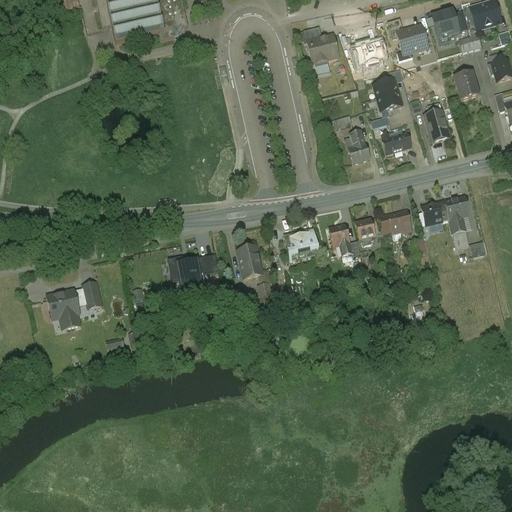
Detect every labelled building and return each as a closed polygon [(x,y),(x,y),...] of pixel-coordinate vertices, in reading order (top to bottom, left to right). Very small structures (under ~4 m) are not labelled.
[(62,0),(66,12),(79,9),(77,0),(62,0)] [(94,0),(102,31),(111,28),(115,47),(160,37),(161,44),(174,41),(173,36),(176,35),(180,29),(184,31),(188,30),(180,0),(94,0)] [(492,4),(470,10),(476,31),(498,25),(492,4)] [(452,14),(431,21),(438,43),(459,36),(452,14)] [(398,30),(401,29),(399,21),(386,25),(391,43),(397,41),(395,35),(399,33),(398,30)] [(399,33),(395,35),(397,41),(401,56),(409,54),(410,57),(420,54),(419,50),(427,48),(422,30),(414,32),(413,29),(402,32),(401,29),(398,30),(399,33)] [(304,34),(307,46),(321,42),(318,31),(304,34)] [(353,54),(360,52),(355,33),(345,36),(347,41),(341,43),(345,56),(353,54)] [(502,48),(511,44),(509,33),(498,36),(502,48)] [(476,38),(470,40),(473,52),(480,50),(476,38)] [(321,42),(307,46),(308,54),(313,53),(317,70),(328,67),(327,63),(338,61),(332,40),(321,42)] [(470,40),(458,44),(461,56),(473,52),(470,40)] [(360,52),(353,54),(358,72),(362,71),(365,71),(366,75),(379,71),(378,67),(380,66),(384,64),(379,46),(360,52)] [(491,65),(506,61),(504,55),(490,59),(491,65)] [(506,62),(487,67),(490,78),(493,77),(496,85),(511,81),(506,62)] [(401,72),(407,92),(419,89),(414,69),(401,72)] [(459,74),(451,77),(460,103),(478,97),(471,75),(460,78),(459,74)] [(395,82),(372,88),(379,115),(402,109),(395,82)] [(502,106),(504,106),(501,95),(493,98),(498,115),(504,113),(502,106)] [(511,103),(504,106),(502,106),(504,113),(508,128),(511,126),(511,103)] [(426,108),(429,116),(440,113),(437,105),(426,108)] [(429,116),(423,118),(432,145),(448,140),(440,113),(429,116)] [(349,117),(331,122),(333,131),(352,126),(349,117)] [(352,150),(365,147),(361,132),(348,135),(352,150)] [(387,138),(380,140),(384,158),(410,151),(406,137),(388,141),(387,138)] [(352,150),(346,152),(351,168),(369,163),(365,147),(352,150)] [(463,201),(443,206),(447,224),(448,224),(461,221),(467,219),(463,201)] [(443,206),(421,211),(425,229),(448,224),(447,224),(443,206)] [(404,215),(378,222),(382,238),(408,232),(404,215)] [(461,221),(448,224),(452,237),(464,234),(461,221)] [(370,224),(353,227),(357,245),(374,242),(370,224)] [(344,229),(328,233),(332,250),(348,247),(344,229)] [(312,236),(284,243),(290,265),(318,259),(312,236)] [(420,244),(407,247),(410,262),(424,259),(420,244)] [(472,261),(485,257),(481,244),(469,248),(472,261)] [(268,272),(260,274),(255,250),(236,255),(243,283),(255,280),(257,289),(268,287),(271,286),(268,272)] [(180,267),(179,261),(168,263),(172,286),(179,285),(181,293),(188,291),(188,293),(205,290),(203,277),(200,277),(197,262),(189,263),(189,265),(180,267)] [(82,291),(73,293),(76,308),(86,306),(86,303),(91,302),(93,310),(100,309),(95,285),(82,288),(82,291)] [(268,287),(257,289),(261,306),(272,304),(268,287)] [(285,290),(284,298),(294,299),(295,291),(285,290)] [(141,291),(131,292),(133,303),(142,301),(141,291)] [(237,292),(222,295),(224,307),(240,307),(237,292)] [(73,293),(46,299),(51,322),(64,319),(67,331),(77,329),(75,316),(78,316),(76,308),(73,293)] [(135,335),(128,336),(129,343),(137,342),(135,335)] [(122,341),(113,343),(114,350),(123,348),(122,341)] [(137,342),(129,343),(131,350),(138,349),(137,342)] [(113,343),(105,344),(106,351),(114,350),(113,343)]
